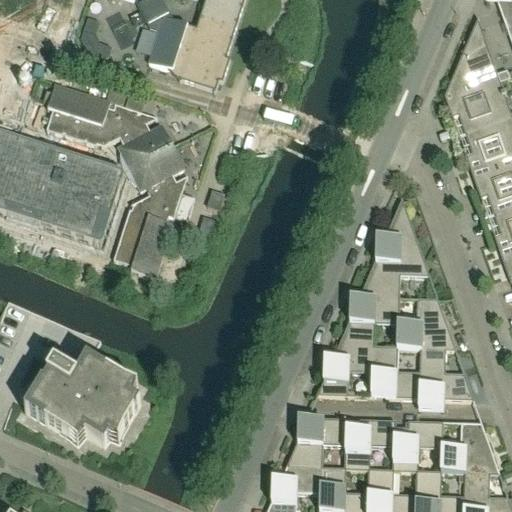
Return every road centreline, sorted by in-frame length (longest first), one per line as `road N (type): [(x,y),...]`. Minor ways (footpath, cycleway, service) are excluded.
road 1 (residential): [(225,511),(402,113)]
road 2 (residential): [(511,417),(402,113)]
road 3 (residential): [(144,511),(0,450)]
road 4 (residential): [(402,113),(445,0)]
